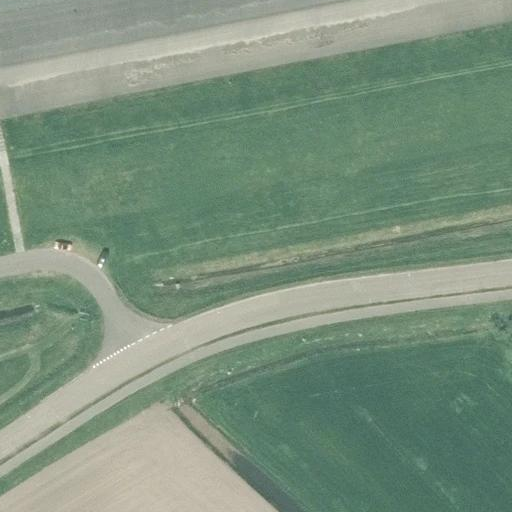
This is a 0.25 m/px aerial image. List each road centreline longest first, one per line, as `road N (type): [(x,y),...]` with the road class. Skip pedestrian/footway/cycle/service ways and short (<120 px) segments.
road 1 (tertiary): [(143,354),(280,302),(511,274)]
road 2 (unclassified): [(0,267),(58,260),(82,270),(143,354)]
road 3 (tertiary): [(0,449),(143,354)]
